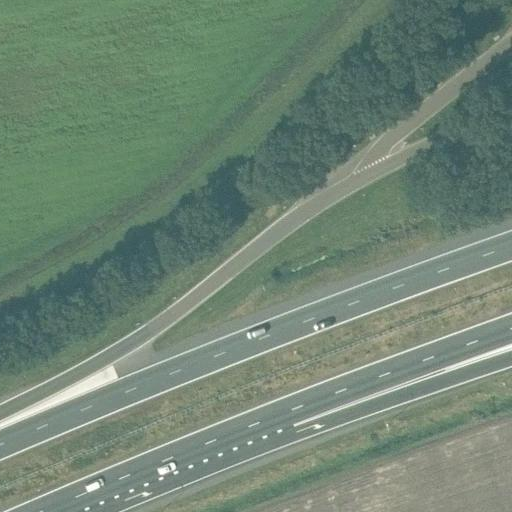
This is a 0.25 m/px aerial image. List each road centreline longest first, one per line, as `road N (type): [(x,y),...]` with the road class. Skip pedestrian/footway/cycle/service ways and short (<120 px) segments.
road 1 (motorway): [(511,114),(359,170),(184,307),(0,421)]
road 2 (motorway): [(511,245),(0,446)]
road 3 (motorway): [(38,511),(287,410)]
road 4 (motorway): [(287,410),(511,330)]
road 5 (motorway): [(287,410),(511,359)]
